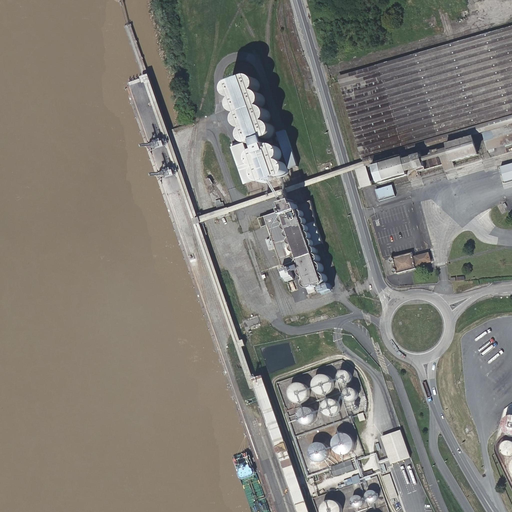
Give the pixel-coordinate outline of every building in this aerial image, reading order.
[(511,26),(341,76),(360,141),(373,136),(377,152),(369,155),(371,162),(366,163),(367,165),(371,164),(373,170),(375,170),(379,182),(478,153),(473,135),(482,132),(487,150),(511,142),(511,134),(509,124),(511,123),(511,26)] [(256,91),(257,91),(258,90),(260,88),(261,87),(262,84),(262,82),(261,80),(260,78),(259,78),(258,76),(257,76),(256,76),(253,75),(250,76),(249,78),(248,79),(247,80),(247,82),(246,84),(247,86),(247,87),(248,88),(249,89),(250,90),(251,91),(252,91),(253,91),(254,91),(256,91)] [(240,97),(241,96),(242,96),(243,96),(244,95),(245,94),(245,93),(246,92),(246,91),(246,90),(246,89),(246,88),(246,86),(246,85),(245,84),(245,83),(244,83),(243,82),(241,81),(239,80),(237,80),(235,81),(234,81),(233,82),(232,84),(230,86),(230,87),(230,88),(230,90),(230,91),(231,92),(232,94),(233,95),(234,96),(236,97),(238,97),(240,97)] [(259,143),(272,138),(271,138),(270,138),(268,138),(267,138),(266,138),(265,137),(264,137),(264,136),(263,135),(262,134),(262,133),(262,132),(262,131),(262,130),(262,129),(262,128),(263,127),(263,126),(264,125),(265,124),(266,124),(267,123),(266,122),(265,122),(264,122),(263,122),(262,122),(261,122),(260,121),(259,121),(258,120),(258,119),(257,118),(257,117),(256,116),(256,115),(256,114),(256,113),(257,112),(257,111),(258,110),(258,109),(259,108),(260,107),(261,107),(262,107),(262,106),(260,107),(259,107),(258,107),(257,107),(256,106),(255,106),(254,105),(254,104),(253,104),(252,103),(252,102),(252,101),(251,100),(251,98),(252,97),(252,96),(252,95),(253,95),(254,94),(254,93),(255,92),(256,92),(257,92),(257,91),(256,91),(254,91),(253,91),(252,91),(251,91),(250,90),(249,89),(248,88),(247,87),(247,86),(246,86),(246,88),(246,89),(246,90),(246,91),(246,92),(245,93),(245,94),(244,95),(243,96),(242,96),(241,96),(241,97),(242,97),(243,97),(244,96),(245,97),(246,97),(247,97),(248,98),(249,98),(250,99),(250,100),(251,101),(251,102),(252,103),(252,104),(252,105),(251,107),(251,108),(250,109),(249,110),(248,111),(247,111),(246,112),(247,112),(248,112),(249,112),(250,112),(251,112),(252,113),(253,113),(254,114),(255,115),(256,116),(256,117),(257,118),(257,119),(257,120),(257,121),(257,122),(256,123),(256,124),(255,125),(254,126),(253,126),(252,127),(251,127),(252,129),(252,128),(253,128),(254,128),(255,128),(257,128),(257,129),(258,129),(259,130),(260,131),(261,132),(261,133),(261,134),(262,135),(262,136),(262,137),(261,138),(261,139),(261,140),(260,141),(259,141),(258,142),(259,143)] [(260,107),(262,106),(263,106),(264,105),(266,103),(266,102),(267,100),(267,98),(267,97),(266,95),(265,94),(264,93),(263,92),(261,92),(260,91),(257,92),(256,92),(255,92),(254,93),(254,94),(253,95),(252,95),(252,96),(252,97),(251,98),(251,100),(252,101),(252,102),(252,103),(253,104),(254,104),(254,105),(255,106),(256,106),(257,107),(258,107),(259,107),(260,107)] [(244,112),(246,112),(247,111),(248,111),(249,110),(250,109),(251,108),(251,107),(252,105),(252,104),(252,103),(251,102),(251,101),(250,100),(250,99),(249,98),(248,98),(247,97),(246,97),(245,97),(244,96),(243,97),(242,97),(241,97),(240,98),(239,98),(238,100),(237,102),(236,103),(236,105),(236,107),(237,108),(238,110),(239,110),(240,111),(243,112),(244,112)] [(265,122),(266,122),(267,122),(268,121),(270,120),(271,118),(272,115),(272,112),(271,111),(270,109),(268,108),(268,107),(265,107),(262,107),(261,107),(260,107),(259,108),(258,109),(258,110),(257,111),(257,112),(256,113),(256,114),(256,115),(256,116),(257,117),(257,118),(258,119),(258,120),(259,121),(260,121),(261,122),(262,122),(263,122),(264,122),(265,122)] [(247,112),(246,112),(243,114),(242,116),(241,118),(241,120),(241,121),(242,123),(243,125),(244,126),(246,127),(248,128),(250,128),(251,127),(252,127),(253,126),(254,126),(255,125),(256,124),(256,123),(257,122),(257,121),(257,120),(257,119),(257,118),(256,117),(256,116),(255,115),(254,114),(253,113),(252,113),(251,112),(250,112),(249,112),(248,112),(247,112)] [(271,138),(272,138),(274,137),(275,136),(276,135),(277,133),(277,132),(277,129),(277,128),(276,126),(275,126),(275,125),(273,123),(272,123),(270,123),(268,123),(267,123),(266,124),(265,124),(264,125),(263,126),(263,127),(262,128),(262,129),(262,130),(262,131),(262,132),(262,133),(262,134),(263,135),(264,136),(264,137),(265,137),(266,138),(267,138),(268,138),(270,138),(271,138)] [(247,138),(247,140),(248,139),(249,141),(249,142),(250,142),(252,143),(254,143),(256,143),(257,143),(258,142),(259,141),(260,141),(261,140),(261,139),(261,138),(262,137),(262,136),(262,135),(261,134),(261,133),(261,132),(260,131),(259,130),(258,129),(257,129),(257,128),(255,128),(254,128),(253,128),(252,128),(252,129),(251,129),(249,130),(248,131),(247,133),(246,135),(246,136),(247,138)] [(281,136),(290,165),(298,163),(288,133),(281,136)] [(360,141),(366,163),(371,162),(369,155),(377,152),(373,136),(360,141)] [(265,181),(266,181),(268,181),(270,180),(272,179),(273,178),(274,176),(275,174),(275,172),(274,170),(275,173),(276,174),(278,176),(280,176),(282,176),(283,176),(285,176),(286,175),(287,174),(289,172),(290,170),(290,169),(290,167),(290,165),(289,163),(287,162),(286,161),(284,160),(282,160),(280,160),(282,158),(284,156),(284,155),(284,154),(284,151),(284,149),(282,147),(281,146),(280,145),(278,144),(276,144),(274,144),(273,142),(272,138),(259,143),(261,149),(258,150),(257,150),(256,151),(255,152),(254,153),(254,156),(253,157),(253,159),(254,159),(254,161),(255,162),(256,163),(258,165),(261,165),(262,166),(264,165),(262,166),(260,167),(259,169),(258,171),(258,173),(258,174),(259,176),(260,178),(261,179),(263,180),(265,181)] [(250,145),(238,149),(240,155),(252,151),(250,146),(250,145)] [(252,151),(240,155),(243,163),(254,159),(253,159),(253,157),(254,156),(252,151)] [(505,181),(511,179),(511,163),(501,166),(505,181)] [(358,168),(364,187),(371,185),(365,166),(358,168)] [(392,185),(379,188),(382,201),(395,197),(392,185)] [(319,253),(303,203),(298,204),(296,198),(284,202),(286,208),(267,214),(270,222),(284,263),(282,264),(286,277),(294,275),(290,262),(300,259),(316,254),(319,253)] [(310,200),(303,203),(319,253),(326,251),(310,200)] [(431,261),(428,252),(413,257),(411,253),(395,257),(395,259),(392,260),(395,271),(398,271),(399,273),(416,268),(415,266),(431,261)] [(316,254),(300,259),(299,260),(299,262),(299,263),(300,264),(301,266),(303,267),(302,268),(302,270),(302,273),(303,274),(304,275),(305,276),(307,276),(306,277),(305,278),(304,280),(304,281),(304,283),(304,284),(305,285),(307,287),(309,288),(311,288),(312,288),(313,288),(314,291),(321,289),(320,284),(321,284),(322,284),(324,284),(325,283),(327,281),(327,279),(327,278),(327,276),(326,274),(324,273),(323,273),(321,273),(321,272),(322,271),(322,270),(323,269),(323,268),(323,267),(323,265),(323,264),(322,263),(320,261),(320,260),(321,259),(321,258),(320,257),(320,256),(318,255),(318,254),(316,254)] [(293,291),(297,287),(292,282),(288,286),(293,291)] [(321,290),(323,296),(332,294),(331,287),(321,290)] [(346,383),(348,382),(350,382),(352,380),(353,378),(353,376),(353,374),(352,372),(350,371),(348,370),(346,370),(344,370),(342,372),(341,373),(340,376),(340,378),(341,380),(343,381),(344,382),(346,383)] [(322,394),(325,395),(329,395),(333,393),(335,390),(337,387),(337,383),(336,380),(334,377),(331,375),(328,374),(325,374),(322,374),(319,376),(317,379),(315,382),(315,386),(316,389),(319,392),(322,394)] [(297,402),(301,403),(305,402),(308,401),(311,398),(312,395),(313,391),(312,387),(310,384),(307,382),(304,381),(300,381),(297,382),(294,384),(292,386),(291,390),(291,393),(292,397),(294,400),(297,402)] [(353,400),(355,400),(357,399),(358,398),(359,396),(360,394),(360,392),(359,390),(357,388),(355,387),(353,387),(350,388),(349,389),(347,391),(347,393),(347,395),(348,397),(349,399),(351,400),(353,400)] [(329,417),(333,418),(337,418),(340,416),(342,413),(344,410),(344,406),(343,403),(341,400),(339,398),(336,397),(332,396),(329,397),(326,399),(324,402),(323,405),(323,409),(324,412),(326,415),(329,417)] [(305,426),(309,427),(313,426),(316,424),(319,422),(320,418),(320,415),(319,411),(318,408),(315,406),(312,405),(308,405),(305,406),(302,408),(300,410),(299,413),(299,417),(300,421),(302,424),(305,426)] [(358,414),(360,421),(366,419),(364,412),(358,414)] [(511,415),(508,417),(505,419),(504,422),(503,426),(504,429),(506,433),(509,435),(511,435),(511,415)] [(401,431),(382,437),(392,464),(411,457),(401,431)] [(342,453),(346,454),(350,454),(353,452),(356,449),(357,446),(358,442),(357,439),(355,436),(352,434),(349,433),(345,433),(342,433),(339,435),(337,438),(336,441),(336,445),(337,448),(339,451),(342,453)] [(505,442),(503,444),(503,445),(502,447),(503,449),(503,450),(504,452),(505,453),(506,454),(507,455),(509,455),(511,455),(511,454),(511,440),(510,440),(508,440),(506,441),(505,442)] [(317,462),(321,463),(325,462),(328,461),(331,458),(332,455),(332,451),(331,447),(329,445),(327,443),(324,441),(320,441),(317,442),(314,444),(312,447),(311,450),(311,454),(312,457),(314,460),(317,462)] [(390,499),(398,497),(390,473),(382,475),(390,499)] [(346,478),(348,485),(361,481),(359,474),(346,478)] [(375,503),(377,503),(379,502),(380,501),(381,499),(382,497),(381,495),(380,493),(379,492),(377,491),(374,490),(372,491),(370,492),(369,494),(369,496),(369,499),(370,500),(371,502),(373,503),(375,503)] [(359,508),(361,507),(363,506),(365,505),(366,503),(366,501),(366,499),(365,497),(363,496),(361,495),(359,495),(357,495),(355,496),(354,498),(353,500),(353,503),(354,505),(356,506),(357,507),(359,508)] [(344,511),(345,509),(344,506),(342,503),(339,501),(336,500),(333,499),(329,500),(327,502),(324,505),(323,508),(323,511),(344,511)]
